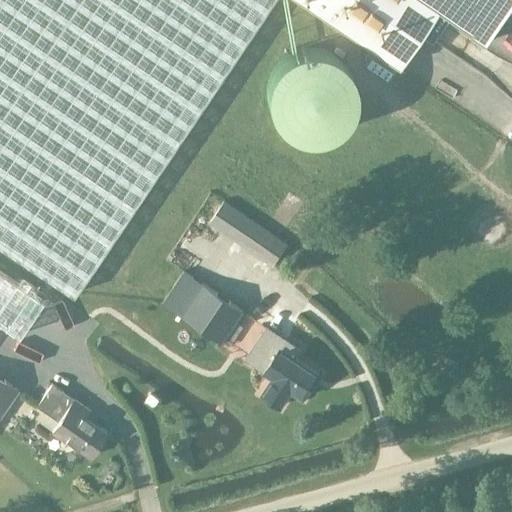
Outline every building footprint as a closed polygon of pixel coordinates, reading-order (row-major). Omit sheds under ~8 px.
[(0,0),(0,245),(73,294),(270,0),(0,0)] [(511,0),(298,0),(397,66),(419,34),(434,44),(451,19),(486,43),(511,3),(511,0)] [(355,98),(355,94),(355,89),(354,85),(353,80),(352,76),(350,72),(347,68),(345,65),(342,62),(339,59),(335,56),(331,54),(327,52),(323,50),(319,49),(314,49),(310,48),(305,49),(301,49),(297,50),(293,52),(289,54),(285,56),(281,59),(278,62),(275,65),(272,68),(270,72),(268,76),(267,80),(266,85),(265,89),(265,93),(265,98),(266,102),(267,107),(268,111),(270,115),(272,119),(275,122),(278,125),(281,128),(285,131),(289,133),(293,135),(297,137),(301,138),(305,138),(310,139),(314,138),(319,138),(323,137),(327,135),(331,133),(335,131),(339,128),(342,125),(345,122),(347,119),(350,115),(352,111),(353,107),(354,102),(355,98)] [(366,53),(360,62),(387,80),(393,71),(366,53)] [(271,267),(287,243),(223,201),(208,224),(271,267)] [(182,316),(203,284),(183,270),(161,302),(182,316)] [(0,323),(18,335),(42,300),(0,272),(0,323)] [(203,284),(182,316),(182,317),(220,343),(242,311),(203,284)] [(266,327),(245,359),(273,378),(261,394),(280,406),(291,390),(303,398),(319,375),(294,358),(299,349),(285,339),(282,343),(272,336),(275,333),(266,327)] [(0,413),(17,389),(0,378),(0,413)] [(45,381),(30,403),(51,418),(45,427),(84,454),(100,431),(77,415),(82,406),(66,395),(60,405),(51,399),(58,389),(45,381)] [(146,402),(151,395),(144,389),(138,397),(146,402)]
